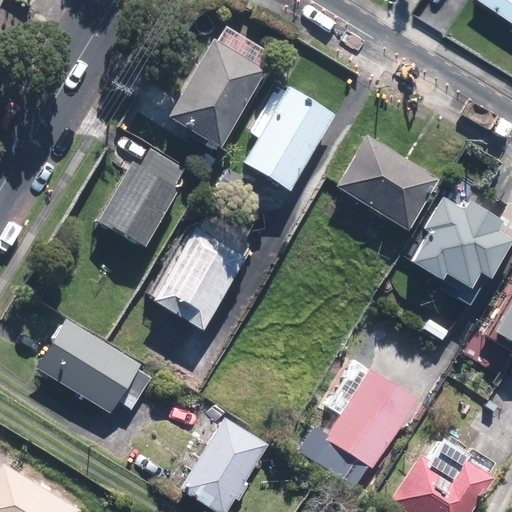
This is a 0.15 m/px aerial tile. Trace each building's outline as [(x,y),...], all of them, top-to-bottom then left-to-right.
[(511,0),(477,0),(511,23),(511,0)] [(206,42),(157,122),(211,155),(260,75),(206,42)] [(279,89),(230,166),(280,197),(328,119),(279,89)] [(359,137),(326,191),(401,237),(434,183),(359,137)] [(126,163),(88,225),(134,254),(172,193),(169,191),(181,171),(144,148),(132,167),(126,163)] [(223,167),(207,192),(238,211),(254,186),(223,167)] [(430,291),(461,310),(479,282),(481,284),(511,234),(511,208),(504,204),(493,221),(463,202),(456,212),(436,199),(415,232),(419,235),(400,266),(433,286),(430,291)] [(256,226),(241,253),(271,270),(286,243),(256,226)] [(188,230),(142,304),(192,334),(237,260),(188,230)] [(511,284),(481,337),(511,354),(511,284)] [(449,329),(426,316),(417,334),(439,346),(449,329)] [(149,376),(57,322),(27,372),(103,417),(111,404),(127,413),(149,376)] [(356,373),(314,442),(365,473),(407,404),(356,373)] [(215,422),(172,494),(202,511),(223,511),(261,449),(215,422)] [(381,506),(391,511),(466,511),(485,481),(458,465),(462,460),(430,441),(417,463),(409,458),(381,506)] [(0,468),(0,511),(82,511),(91,499),(53,475),(41,494),(0,468)]
